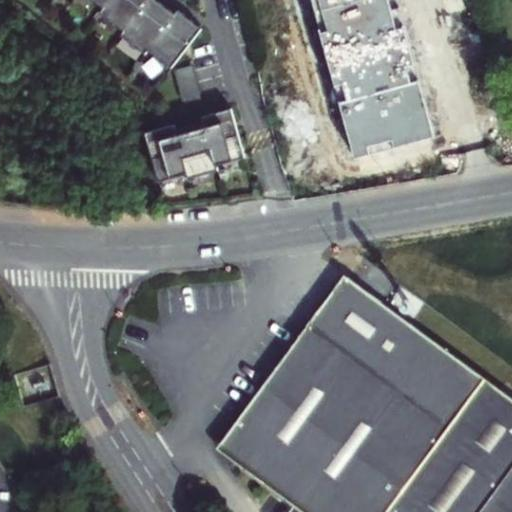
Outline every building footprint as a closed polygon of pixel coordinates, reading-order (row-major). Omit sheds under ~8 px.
[(95,0),(99,3),(97,7),(120,25),(118,29),(142,48),(145,44),(168,61),(198,22),(174,4),(171,7),(161,0),(95,0)] [(300,0),(343,163),(357,161),(419,149),(397,69),(403,67),(385,0),(300,0)] [(189,55),(172,61),(183,91),(199,85),(189,55)] [(162,111),(135,120),(151,169),(178,160),(180,164),(208,154),(207,150),(234,141),(218,93),(189,102),(191,106),(164,115),(162,111)] [(511,511),(511,404),(478,379),(338,275),(227,425),(230,462),(297,511),(511,511)] [(211,447),(230,462),(227,425),(211,447)]
